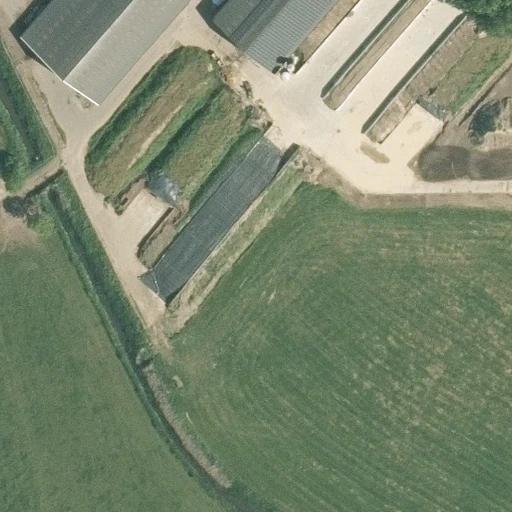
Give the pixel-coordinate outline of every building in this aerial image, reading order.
[(50,0),(21,35),(96,100),(183,0),(50,0)] [(274,70),(334,0),(225,0),(212,15),(274,70)] [(371,23),(388,35),(402,16),(385,4),(371,23)] [(323,83),(338,96),(383,43),(364,27),(320,78),(324,81),(323,83)] [(379,83),(395,97),(440,45),(423,30),(393,64),(394,66),(379,83)] [(223,99),(196,131),(219,151),(246,119),(223,99)] [(272,120),(168,248),(193,268),(280,163),(272,157),(283,144),(275,137),(282,128),(272,120)] [(119,149),(110,159),(103,153),(92,166),(117,188),(137,166),(119,149)] [(155,186),(125,215),(146,236),(176,208),(155,186)]
